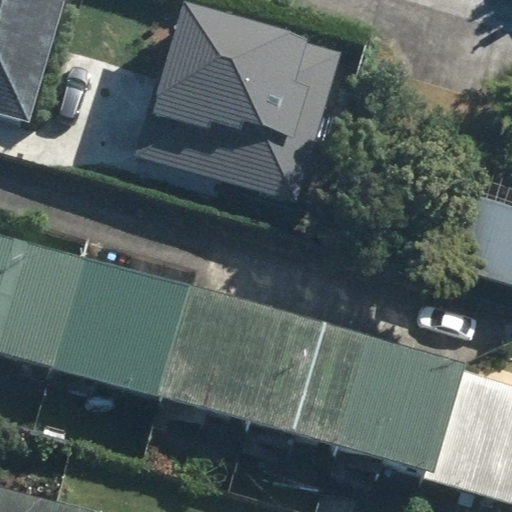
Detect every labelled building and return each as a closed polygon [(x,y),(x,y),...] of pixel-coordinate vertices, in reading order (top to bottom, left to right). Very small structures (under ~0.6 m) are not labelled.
[(0,0),(0,120),(37,131),(71,0),(0,0)] [(191,13),(148,160),(305,206),(349,59),(191,13)] [(511,204),(489,199),(468,282),(511,292),(511,204)] [(511,388),(0,237),(0,356),(511,504),(511,388)] [(0,511),(91,511),(0,484),(0,511)]
